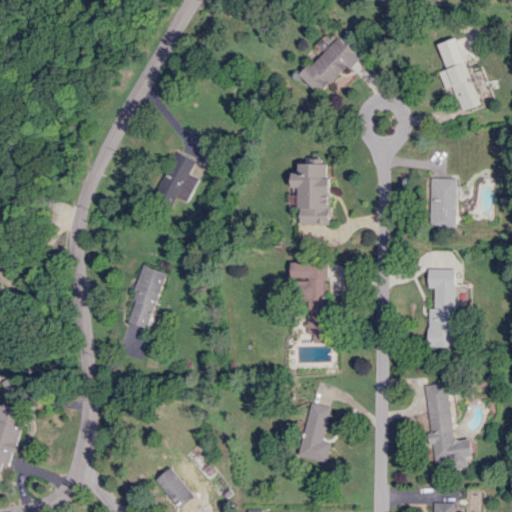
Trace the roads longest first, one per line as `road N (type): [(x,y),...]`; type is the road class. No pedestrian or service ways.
road 1 (residential): [(384,159),(364,125),(368,108),(382,100),(401,104),(405,115),(384,159),(381,511),(80,469),(61,492),(0,511)]
road 2 (residential): [(192,0),(110,133),(80,214),(92,401),(80,469)]
